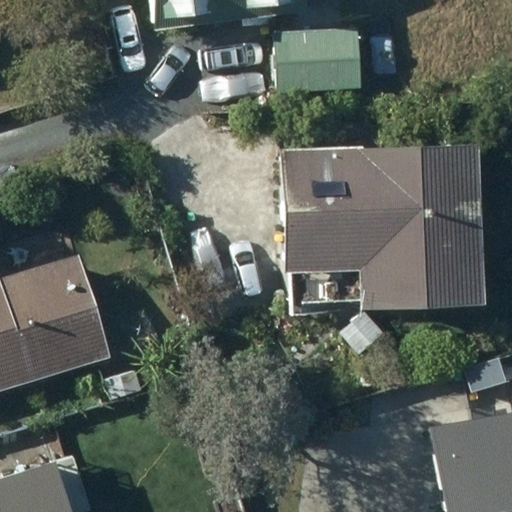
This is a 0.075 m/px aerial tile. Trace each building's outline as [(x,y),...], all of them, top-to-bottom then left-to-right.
[(300,0),(146,0),(151,30),(301,11),(300,0)] [(353,25),(268,30),(272,93),(357,87),(353,25)] [(470,140),(273,146),(277,268),(352,266),(353,304),(474,300),(470,140)] [(158,247),(124,257),(135,293),(169,283),(158,247)] [(0,385),(105,354),(75,252),(0,274),(0,385)] [(359,310),(338,330),(358,351),(379,331),(359,310)] [(129,369),(100,378),(106,399),(136,390),(129,369)] [(511,511),(511,406),(426,423),(442,511),(511,511)] [(0,511),(65,511),(48,456),(0,471),(0,511)]
